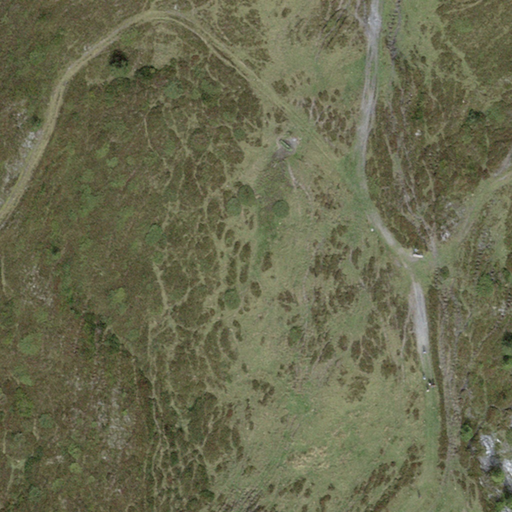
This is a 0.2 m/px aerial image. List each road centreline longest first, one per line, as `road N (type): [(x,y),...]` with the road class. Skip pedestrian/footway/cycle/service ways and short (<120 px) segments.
road 1 (track): [(378,0),(376,66),(349,179),(422,261),(427,461),(411,511)]
road 2 (track): [(0,215),(44,138),(67,73),(137,20),(170,16),(192,25),(283,106),(349,179)]
